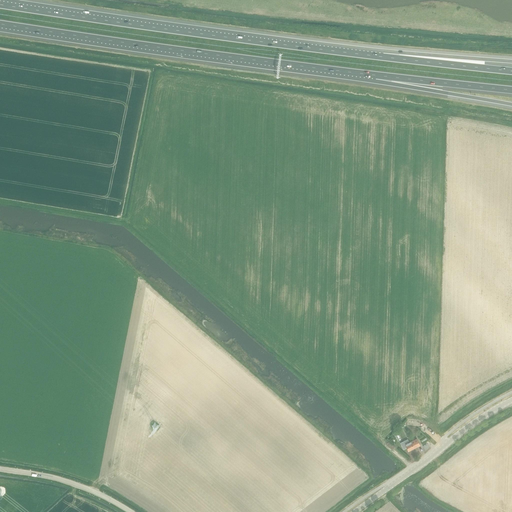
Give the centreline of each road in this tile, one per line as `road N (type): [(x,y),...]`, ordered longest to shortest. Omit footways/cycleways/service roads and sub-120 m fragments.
road 1 (motorway): [(382,57),(0,4)]
road 2 (motorway): [(0,23),(376,75)]
road 3 (tertiary): [(357,511),(511,399)]
road 4 (motorway): [(376,75),(511,104)]
road 5 (unclassified): [(129,511),(63,480),(0,471)]
road 6 (motorway): [(376,75),(511,90)]
road 7 (motorway): [(511,71),(382,57)]
road 8 (motorway): [(511,61),(382,57)]
